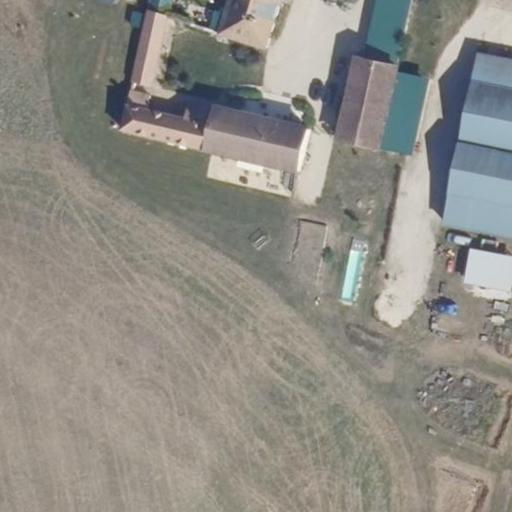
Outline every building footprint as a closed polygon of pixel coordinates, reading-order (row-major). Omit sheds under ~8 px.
[(83,0),(112,9),(114,0),(83,0)] [(151,0),(150,8),(173,11),(174,0),(151,0)] [(227,0),(216,36),(266,51),(281,0),(227,0)] [(362,43),(340,136),(378,146),(381,133),(413,140),(417,120),(387,114),(401,57),(414,5),(398,0),(390,0),(382,39),(375,37),(373,46),(362,43)] [(146,12),(119,136),(299,174),(310,126),(156,93),(172,17),(146,12)] [(401,57),(387,114),(417,120),(431,64),(401,57)] [(511,64),(481,59),(466,144),(511,152),(511,64)] [(292,103),(269,99),(266,119),(289,123),(292,103)] [(511,152),(466,144),(450,230),(511,241),(511,152)] [(511,268),(473,258),(463,292),(511,306),(511,301),(511,268)]
